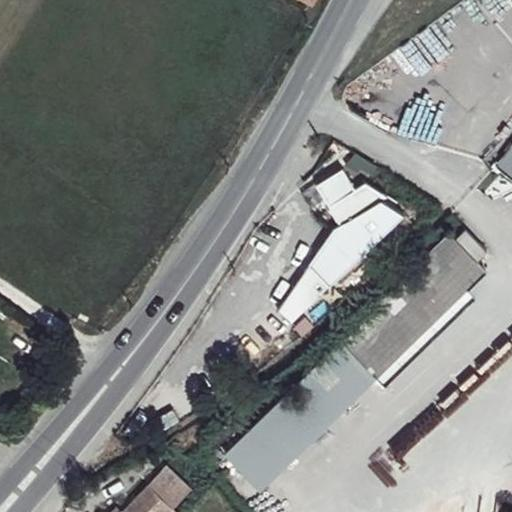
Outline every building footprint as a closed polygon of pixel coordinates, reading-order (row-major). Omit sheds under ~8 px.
[(511,135),(505,144),(499,155),(511,165),(511,135)] [(359,182),(348,165),(322,181),(343,218),(386,189),(369,177),(359,182)] [(409,209),(381,193),(343,218),(334,223),(315,262),(335,281),(409,209)] [(489,267),(457,233),(346,336),(382,374),(489,267)] [(345,335),(225,451),(260,486),(383,375),(382,374),(345,335)] [(158,511),(154,503),(135,511),(158,511)]
